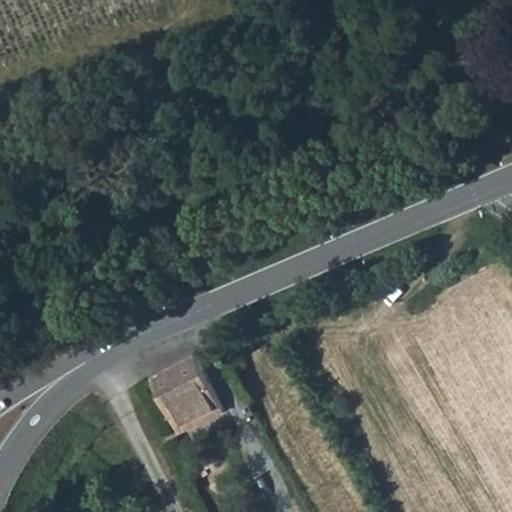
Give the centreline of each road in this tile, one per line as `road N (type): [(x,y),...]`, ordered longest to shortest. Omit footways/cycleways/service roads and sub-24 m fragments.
road 1 (tertiary): [(91,358),(511,177)]
road 2 (tertiary): [(0,479),(51,401),(91,358)]
road 3 (track): [(370,300),(449,244),(462,198)]
